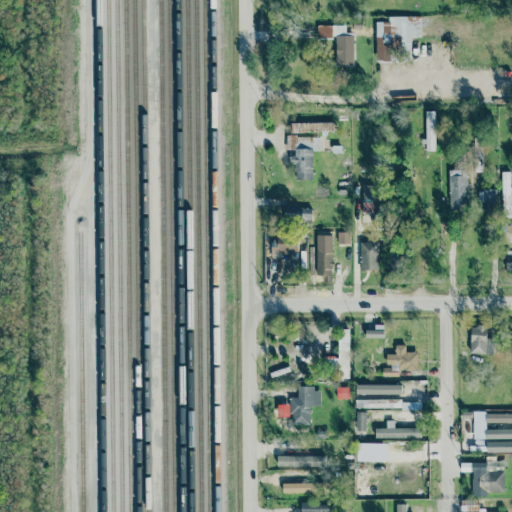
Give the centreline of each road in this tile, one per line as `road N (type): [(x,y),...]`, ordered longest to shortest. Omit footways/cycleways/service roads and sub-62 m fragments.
road 1 (tertiary): [(248,511),(241,0)]
road 2 (residential): [(246,308),(511,304)]
road 3 (residential): [(446,496),(445,304)]
